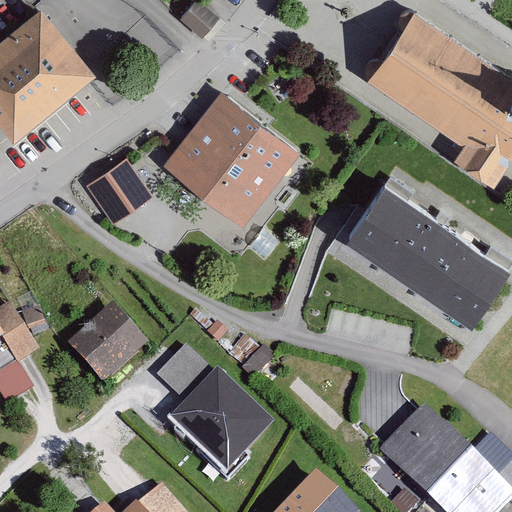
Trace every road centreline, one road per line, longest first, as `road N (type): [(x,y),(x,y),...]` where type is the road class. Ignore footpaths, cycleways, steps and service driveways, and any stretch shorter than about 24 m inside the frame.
road 1 (residential): [(45,188),(202,300),(417,367),(471,391),(511,429)]
road 2 (residential): [(272,0),(177,94),(45,188)]
